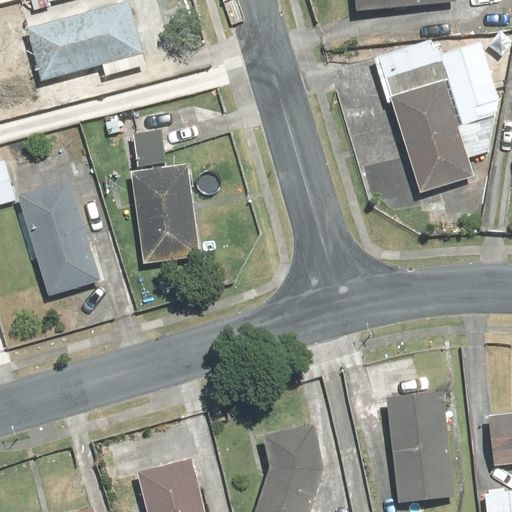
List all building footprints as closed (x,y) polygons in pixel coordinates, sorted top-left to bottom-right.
[(456,0),(356,0),(358,17),(457,6),(456,0)] [(131,4),(29,31),(43,83),(145,56),(131,4)] [(391,100),(423,196),(475,179),(443,83),(391,100)] [(5,163),(0,164),(0,207),(15,204),(5,163)] [(188,167),(132,175),(145,267),(201,259),(188,167)] [(72,183),(19,198),(49,298),(102,283),(72,183)] [(443,393),(386,399),(398,504),(454,498),(443,393)] [(511,413),(488,416),(494,467),(511,465),(511,413)] [(254,511),(310,511),(323,473),(313,426),(262,437),(270,467),(254,511)] [(205,511),(192,459),(137,473),(147,511),(205,511)] [(511,511),(511,491),(481,495),(483,511),(511,511)]
